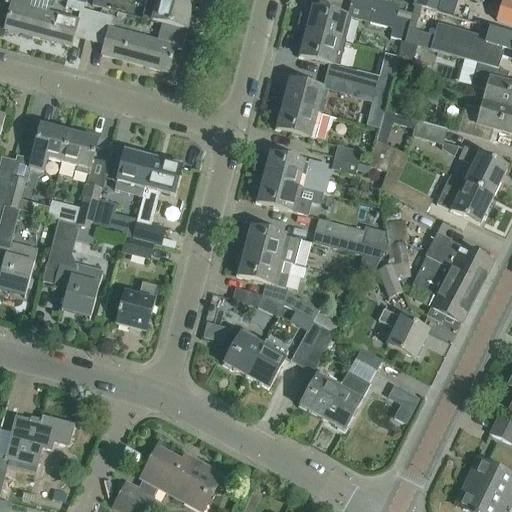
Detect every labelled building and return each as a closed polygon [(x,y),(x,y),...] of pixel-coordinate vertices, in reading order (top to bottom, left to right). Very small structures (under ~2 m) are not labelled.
[(78,22),(31,10),(33,0),(5,0),(4,4),(11,6),(4,31),(70,49),(73,39),(85,42),(93,14),(84,11),(85,5),(74,2),(74,1),(68,0),(67,0),(65,9),(81,13),(78,22)] [(106,11),(108,0),(95,0),(94,8),(106,11)] [(186,33),(193,6),(168,0),(147,0),(142,21),(151,24),(162,26),(186,33)] [(350,0),(349,6),(373,13),(376,1),(376,0),(350,0)] [(418,0),(417,6),(438,12),(440,0),(418,0)] [(376,1),(373,13),(396,19),(400,7),(376,1)] [(511,6),(503,4),(498,20),(511,25),(511,6)] [(408,31),(405,42),(431,51),(478,65),(497,71),(503,52),(511,54),(511,61),(511,63),(511,38),(490,32),(490,29),(487,28),(482,27),(478,39),(439,27),(435,39),(414,33),(421,9),(415,7),(408,31)] [(312,10),(306,34),(345,44),(351,20),(346,19),(312,10)] [(407,22),(396,19),(373,13),(370,25),(393,31),(391,41),(401,44),(407,22)] [(162,26),(157,44),(109,31),(112,19),(99,16),(92,44),(104,47),(101,57),(168,75),(175,49),(181,51),(186,33),(162,26)] [(306,34),(299,59),(338,69),(345,44),(306,34)] [(501,72),(498,71),(497,71),(478,65),(471,87),(487,92),(484,103),(511,110),(511,87),(497,84),(501,72)] [(377,92),(380,81),(357,75),(354,86),(377,92)] [(328,93),(289,82),(282,106),(322,117),(328,93)] [(374,104),(377,92),(354,86),(351,98),(374,104)] [(465,111),(458,134),(481,141),(484,130),(493,132),(511,137),(511,110),(484,103),(480,116),(465,111)] [(337,121),(321,117),(322,117),(282,106),(276,132),(315,142),(315,141),(316,141),(315,145),(321,146),(322,143),(323,139),(325,135),(329,132),(331,129),(333,121),(337,122),(337,121)] [(395,118),(393,126),(414,132),(412,139),(442,148),(443,148),(444,147),(447,132),(416,123),(395,118)] [(61,165),(68,136),(40,128),(29,170),(43,174),(46,161),(61,165)] [(97,143),(68,136),(61,165),(75,169),(74,174),(88,177),(97,143)] [(370,169),(358,166),(335,160),(332,171),(355,177),(356,174),(373,177),(375,171),(387,174),(394,152),(376,144),(370,169)] [(454,160),(459,151),(444,147),(443,148),(442,148),(441,152),(454,160)] [(358,166),(361,154),(338,148),(335,160),(358,166)] [(493,199),(507,170),(463,149),(458,161),(473,168),(464,185),(493,199)] [(129,150),(125,155),(124,154),(116,183),(145,191),(153,162),(140,158),(139,152),(129,150)] [(309,162),(308,166),(269,156),(263,180),(322,196),(325,196),(332,173),(328,172),(329,167),(309,162)] [(139,212),(136,224),(150,227),(153,216),(158,195),(173,198),(181,169),(177,168),(178,163),(164,160),(163,165),(153,162),(145,191),(139,212)] [(493,199),(464,185),(450,178),(436,207),(479,228),(493,199)] [(9,183),(3,208),(33,216),(36,206),(20,201),(24,183),(27,184),(28,180),(23,179),(22,182),(11,179),(10,184),(9,183)] [(263,180),(257,205),(308,218),(311,206),(319,208),(322,196),(263,180)] [(414,194),(384,180),(380,193),(408,207),(414,194)] [(0,181),(0,207),(3,208),(9,183),(0,181)] [(90,231),(97,202),(100,191),(85,187),(82,198),(84,199),(76,227),(90,231)] [(111,221),(115,206),(97,202),(90,231),(104,235),(108,220),(111,221)] [(61,212),(49,209),(47,219),(57,222),(58,222),(61,212)] [(364,233),(342,227),(319,221),(316,233),(362,245),(364,233)] [(80,229),(70,226),(58,222),(57,222),(51,245),(52,245),(45,272),(56,275),(56,277),(69,281),(61,313),(62,314),(63,310),(90,317),(89,320),(90,321),(102,274),(75,267),(72,257),(80,229)] [(136,224),(132,242),(152,247),(160,249),(165,231),(136,224)] [(300,242),(289,240),(250,230),(244,254),(283,264),(294,267),(300,242)] [(362,245),(316,233),(312,245),(359,257),(362,245)] [(460,326),(492,265),(447,241),(447,242),(436,236),(425,259),(426,260),(412,288),(436,300),(430,310),(460,326)] [(149,261),(152,247),(132,242),(124,240),(121,253),(149,261)] [(0,242),(0,258),(4,259),(0,275),(0,289),(24,296),(23,299),(24,300),(37,252),(0,242)] [(408,265),(404,246),(392,248),(396,268),(408,265)] [(279,276),(283,264),(244,254),(237,279),(265,286),(262,298),(284,307),(292,311),(313,323),(319,312),(298,300),(285,291),(288,278),(279,276)] [(401,294),(391,268),(378,274),(388,300),(401,294)] [(150,303),(154,289),(142,286),(138,299),(124,295),(119,313),(118,313),(117,317),(118,317),(116,327),(145,334),(153,303),(150,303)] [(284,307),(262,298),(257,309),(279,319),(284,307)] [(414,361),(427,334),(400,321),(383,313),(378,324),(395,332),(387,348),(414,361)] [(311,350),(323,329),(313,323),(301,344),(311,350)] [(334,335),(323,329),(311,350),(322,356),(334,335)] [(246,379),(265,344),(243,332),(223,367),(246,379)] [(287,356),(265,344),(246,379),(268,391),(287,356)] [(375,373),(375,374),(382,362),(361,350),(341,385),(342,385),(322,421),(344,434),(370,387),(368,386),(375,373)] [(322,421),(342,385),(341,385),(319,373),(299,409),(322,421)] [(395,403),(407,408),(399,426),(412,432),(425,403),(399,392),(395,403)] [(15,418),(4,458),(0,457),(0,498),(10,464),(36,470),(41,451),(51,453),(55,440),(70,444),(71,438),(72,439),(73,436),(72,435),(74,426),(41,418),(40,425),(15,418)] [(511,425),(498,419),(490,435),(511,445),(511,425)] [(198,511),(203,511),(222,478),(192,462),(185,475),(153,457),(140,481),(143,482),(137,492),(126,486),(113,510),(117,511),(146,511),(158,490),(198,511)] [(502,511),(511,492),(511,477),(477,461),(470,476),(478,479),(462,511),(463,511),(502,511)]
